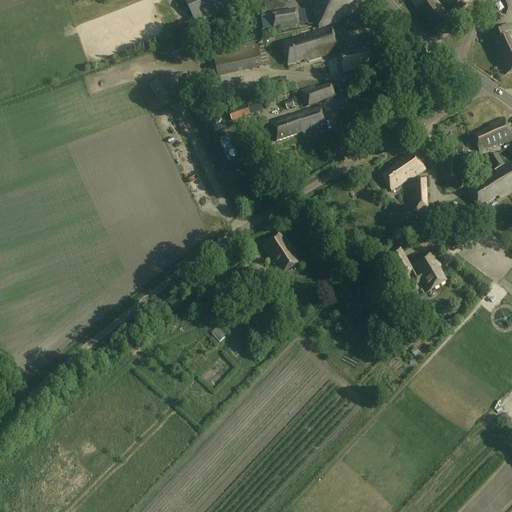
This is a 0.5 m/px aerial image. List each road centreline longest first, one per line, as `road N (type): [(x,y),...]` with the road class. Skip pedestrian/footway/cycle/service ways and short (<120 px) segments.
road 1 (unclassified): [(0,430),(86,347),(201,256),(491,88)]
road 2 (unknown): [(428,121),(435,244)]
